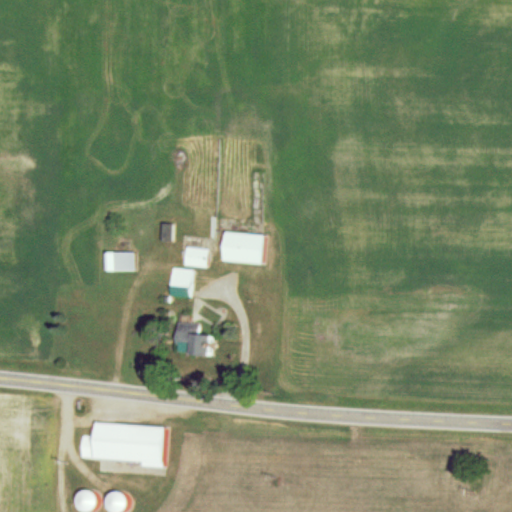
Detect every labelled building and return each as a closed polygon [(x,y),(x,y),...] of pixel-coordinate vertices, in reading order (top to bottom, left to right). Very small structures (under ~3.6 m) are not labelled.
[(218,204),(198,202),(194,237),(215,239),(218,204)] [(272,265),(274,234),(233,232),(232,262),(272,265)] [(212,268),(214,249),(191,247),(189,266),(212,268)] [(141,271),(141,252),(114,252),(114,271),(141,271)] [(198,269),(178,269),(177,296),(197,297),(198,269)] [(187,354),(220,355),(221,335),(204,334),(204,327),(188,326),(187,354)] [(99,461),(172,465),(174,427),(104,424),(103,446),(89,446),(89,457),(100,458),(99,461)] [(102,511),(102,492),(86,492),(86,511),(102,511)] [(131,511),(131,495),(115,495),(115,511),(131,511)]
